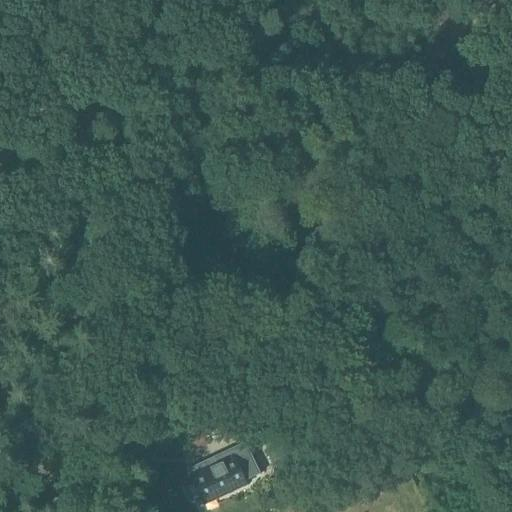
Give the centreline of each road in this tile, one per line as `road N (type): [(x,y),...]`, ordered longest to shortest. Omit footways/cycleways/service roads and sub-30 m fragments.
road 1 (track): [(100,511),(85,225),(101,0)]
road 2 (track): [(97,31),(185,39),(511,156)]
